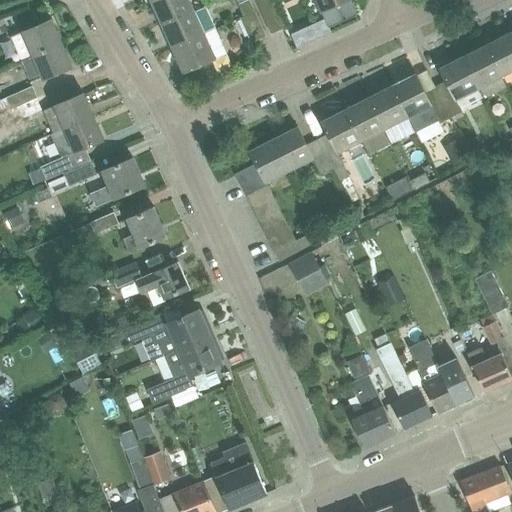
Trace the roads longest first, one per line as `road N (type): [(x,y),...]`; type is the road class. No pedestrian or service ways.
road 1 (residential): [(334,494),(173,127)]
road 2 (residential): [(173,127),(396,31)]
road 3 (residential): [(173,127),(96,0)]
